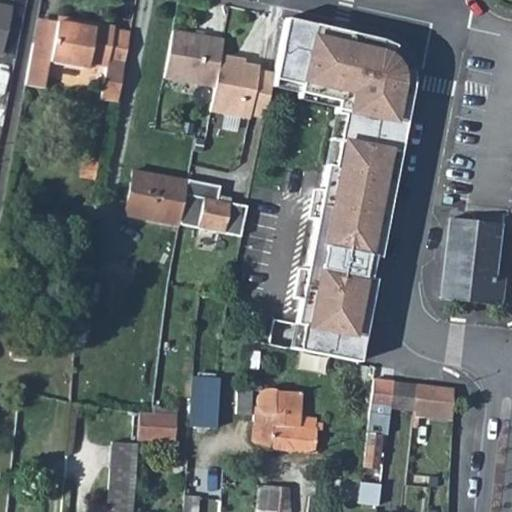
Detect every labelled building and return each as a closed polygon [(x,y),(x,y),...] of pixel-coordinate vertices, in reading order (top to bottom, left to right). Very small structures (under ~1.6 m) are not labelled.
[(0,45),(9,6),(0,4),(0,45)] [(35,18),(30,43),(49,47),(54,22),(35,18)] [(55,18),(54,22),(92,30),(93,25),(55,18)] [(271,72),(269,78),(300,84),(299,90),(338,98),(319,190),(312,188),(307,215),(314,216),(304,269),(298,268),(292,295),(298,296),(287,349),(355,363),(409,78),(407,67),(400,55),(390,46),(283,20),(271,72)] [(26,64),(22,85),(41,89),(47,61),(85,68),(86,65),(103,68),(97,100),(113,103),(127,34),(112,31),(112,29),(93,25),(92,30),(54,22),(49,47),(30,43),(26,64)] [(220,39),(170,29),(161,75),(211,85),(217,54),(220,39)] [(234,57),(217,54),(211,85),(206,110),(245,118),(246,113),(255,68),(255,65),(233,61),(234,57)] [(271,72),(255,68),(246,113),(261,116),(269,78),(271,72)] [(85,159),(81,175),(92,177),(96,162),(85,159)] [(131,172),(125,207),(141,210),(140,218),(175,224),(183,182),(131,172)] [(215,188),(183,182),(175,224),(237,236),(242,206),(213,200),(215,188)] [(125,207),(123,214),(140,218),(141,210),(125,207)] [(438,300),(455,301),(470,303),(497,306),(500,280),(490,278),(496,224),(447,219),(438,300)] [(111,281),(107,307),(121,310),(125,283),(111,281)] [(470,303),(455,301),(453,313),(469,314),(470,303)] [(12,335),(9,359),(23,360),(25,337),(12,335)] [(244,345),(241,357),(260,361),(262,349),(244,345)] [(199,374),(199,386),(215,386),(216,375),(199,374)] [(361,434),(374,435),(382,436),(386,408),(389,381),(368,378),(361,434)] [(389,381),(386,408),(410,411),(413,383),(389,381)] [(449,389),(413,383),(410,411),(409,413),(448,418),(449,389)] [(234,384),(233,413),(248,414),(249,385),(234,384)] [(199,386),(198,427),(213,427),(215,386),(199,386)] [(251,424),(250,441),(251,442),(269,447),(313,451),(314,430),(321,430),(321,424),(313,423),(313,416),(298,416),(299,391),(264,389),(259,391),(255,395),(253,399),(253,403),(254,406),(256,410),(260,413),(263,414),(268,414),(268,425),(251,424)] [(147,418),(144,439),(172,442),(174,417),(148,414),(147,418)] [(136,416),(134,438),(144,439),(147,418),(136,416)] [(361,434),(357,463),(371,465),(374,435),(361,434)] [(103,511),(128,511),(134,443),(110,442),(103,511)] [(220,464),(218,483),(224,484),(225,480),(237,481),(238,466),(220,464)] [(403,470),(401,483),(426,487),(428,474),(403,470)] [(287,511),(289,489),(287,488),(257,486),(253,511),(287,511)] [(181,495),(179,511),(194,511),(196,496),(181,495)] [(203,511),(215,511),(217,496),(205,495),(203,511)]
